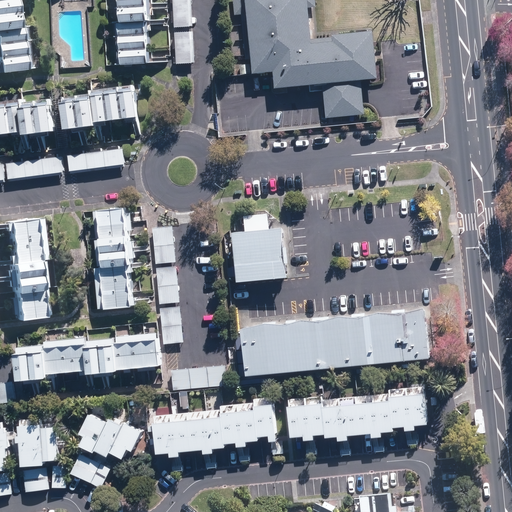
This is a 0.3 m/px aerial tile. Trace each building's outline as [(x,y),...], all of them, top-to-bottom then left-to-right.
[(17,0),(0,0),(0,12),(19,10),(17,0)] [(174,0),(176,27),(194,26),(192,0),(174,0)] [(249,0),(257,72),(277,70),(279,88),(327,82),(330,117),(369,113),(365,78),(381,76),(376,31),(315,38),(310,0),(249,0)] [(154,6),(126,9),(127,21),(155,19),(154,6)] [(19,13),(0,15),(0,28),(21,26),(19,13)] [(152,21),(124,24),(125,34),(153,32),(152,21)] [(23,27),(0,30),(0,42),(24,39),(23,27)] [(176,32),(178,63),(197,62),(195,31),(176,32)] [(151,35),(124,37),(125,48),(152,46),(151,35)] [(23,41),(0,44),(0,56),(25,52),(23,41)] [(151,49),(125,51),(126,64),(153,62),(151,49)] [(26,55),(0,58),(0,63),(1,72),(28,68),(26,55)] [(66,97),(69,126),(142,117),(138,88),(66,97)] [(0,106),(0,137),(59,130),(55,99),(0,106)] [(126,148),(70,155),(72,170),(128,163),(126,148)] [(63,155),(9,163),(11,179),(66,171),(63,155)] [(95,211),(105,307),(140,303),(131,207),(95,211)] [(38,218),(6,223),(20,319),(52,314),(38,218)] [(156,227),(159,262),(178,261),(175,226),(156,227)] [(237,232),(242,280),(293,275),(288,227),(237,232)] [(179,266),(159,268),(162,303),(183,301),(179,266)] [(182,306),(163,308),(167,342),(186,340),(182,306)] [(247,327),(252,375),(434,356),(429,309),(247,327)] [(20,344),(23,376),(163,362),(160,331),(20,344)] [(174,369),(176,389),(229,384),(228,364),(174,369)] [(16,380),(0,381),(0,403),(18,402),(16,380)] [(431,423),(429,385),(391,387),(392,393),(328,397),(328,394),(292,396),(294,435),(307,435),(307,440),(319,439),(319,433),(329,433),(330,436),(341,436),(341,440),(352,440),(351,434),(374,432),(375,438),(384,437),(384,430),(398,429),(397,425),(408,424),(408,431),(420,430),(420,423),(431,423)] [(190,391),(181,391),(182,408),(191,407),(190,391)] [(280,440),(277,394),(259,395),(259,400),(224,402),(225,408),(158,413),(161,452),(174,451),(175,456),(186,455),(185,450),(208,448),(208,453),(217,452),(217,447),(230,446),(229,442),(241,441),(242,446),(252,445),(252,441),(263,440),(263,435),(272,434),(273,440),(280,440)] [(144,404),(133,405),(133,417),(144,417),(144,404)] [(112,420),(94,411),(84,432),(89,435),(85,444),(97,450),(98,448),(112,420)] [(129,421),(115,414),(112,420),(98,448),(112,454),(115,450),(129,421)] [(24,417),(25,434),(21,434),(21,441),(25,441),(26,464),(49,463),(49,458),(63,458),(62,422),(45,422),(45,416),(24,417)] [(5,421),(0,421),(0,469),(10,469),(10,456),(13,456),(12,446),(14,446),(14,430),(10,430),(9,425),(6,426),(5,421)] [(144,453),(149,444),(142,441),(147,430),(129,421),(115,450),(129,457),(133,448),(144,453)] [(93,482),(104,460),(85,451),(74,473),(93,482)] [(104,460),(93,482),(104,487),(115,466),(104,460)] [(51,466),(26,468),(29,491),(53,488),(51,466)] [(70,468),(57,467),(57,486),(70,487),(70,468)] [(13,471),(0,472),(0,493),(15,492),(13,471)] [(403,511),(403,506),(396,506),(396,497),(358,499),(358,511),(403,511)]
